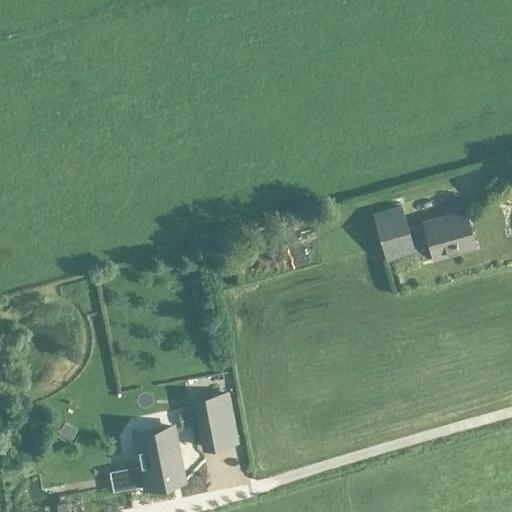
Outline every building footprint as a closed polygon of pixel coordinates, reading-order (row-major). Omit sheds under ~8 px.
[(422,219),(405,224),(399,204),(371,211),(384,259),(413,251),(409,238),(426,233),(432,257),(472,246),(462,210),(437,217),(436,215),(422,219)] [(295,229),(312,224),(308,210),(291,216),(295,229)] [(227,394),(195,400),(204,448),(236,442),(227,394)] [(89,446),(113,436),(105,416),(81,426),(89,446)] [(135,435),(145,487),(155,485),(156,486),(173,482),(173,481),(183,479),(173,428),(135,435)]
